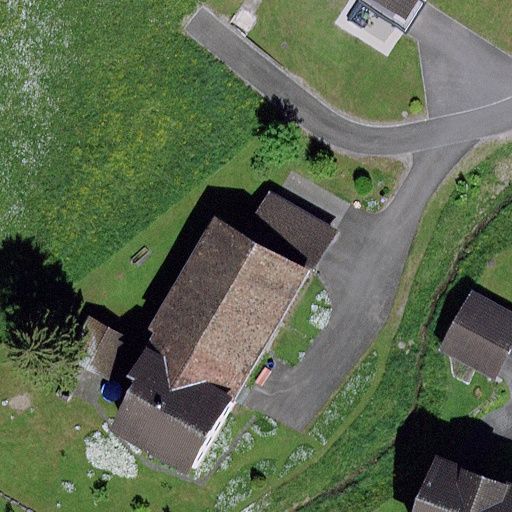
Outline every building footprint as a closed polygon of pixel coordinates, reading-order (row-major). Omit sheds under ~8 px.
[(415,0),(378,0),(405,16),(415,0)] [(245,7),(234,25),(250,35),(261,17),(245,7)] [(276,192),(255,229),(323,269),(345,230),(276,192)] [(162,334),(167,338),(258,391),(328,272),(323,269),(255,229),(232,215),(162,334)] [(511,381),(511,321),(484,305),(454,355),(508,388),(511,381)] [(88,319),(67,357),(112,381),(132,342),(88,319)] [(258,391),(167,338),(142,380),(153,387),(129,429),(215,480),(266,396),(258,391)] [(511,511),(511,479),(452,460),(434,511),(511,511)]
